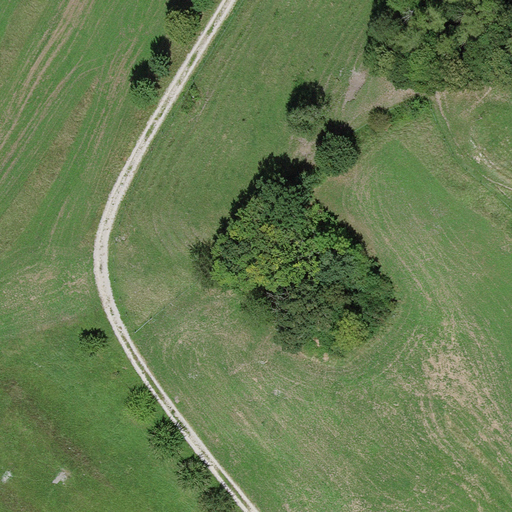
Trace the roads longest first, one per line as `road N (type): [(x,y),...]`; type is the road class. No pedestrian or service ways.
road 1 (track): [(245,511),(164,410),(97,284),(111,194),(224,0)]
road 2 (track): [(470,67),(450,118),(462,151),(511,211)]
